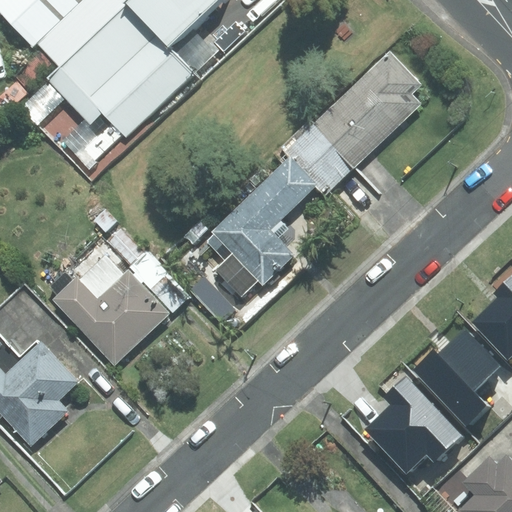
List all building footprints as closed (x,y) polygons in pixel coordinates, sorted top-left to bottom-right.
[(0,0),(0,14),(32,48),(83,0),(0,0)] [(83,0),(32,48),(115,137),(187,70),(174,57),(232,3),(229,0),(83,0)] [(312,124),(353,168),(421,104),(411,94),(420,84),(390,52),(312,124)] [(279,220),(316,185),(325,193),(353,168),(312,124),(285,151),(290,156),(209,232),(212,235),(206,240),(225,260),(215,269),(241,296),(258,280),(262,284),(294,255),(277,237),(287,229),(279,220)] [(107,241),(131,266),(146,253),(122,227),(107,241)] [(131,266),(130,267),(135,273),(133,274),(141,283),(143,281),(173,313),(189,297),(148,251),(146,253),(131,266)] [(76,278),(53,299),(114,364),(169,312),(141,283),(133,274),(129,270),(124,274),(106,255),(79,281),(76,278)] [(507,358),(511,353),(511,276),(495,292),(499,297),(472,322),(507,358)] [(433,350),(413,369),(466,425),(488,405),(474,391),(502,365),(466,328),(437,355),(433,350)] [(0,411),(31,445),(67,411),(57,400),(77,382),(38,340),(20,357),(0,336),(0,411)] [(386,394),(393,402),(364,429),(406,474),(427,454),(434,462),(463,435),(407,375),(386,394)] [(497,465),(489,457),(463,482),(475,495),(458,511),(459,511),(511,511),(511,463),(506,457),(497,465)]
